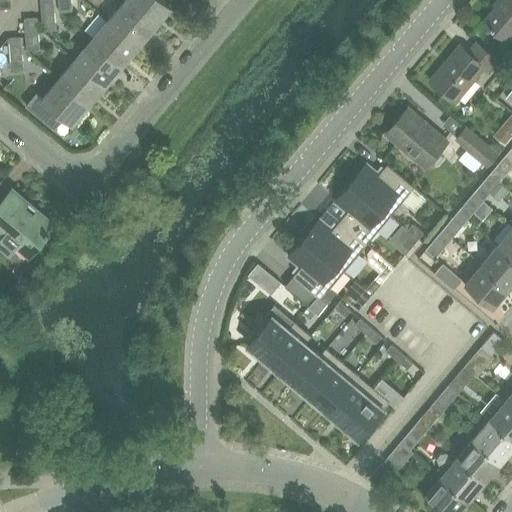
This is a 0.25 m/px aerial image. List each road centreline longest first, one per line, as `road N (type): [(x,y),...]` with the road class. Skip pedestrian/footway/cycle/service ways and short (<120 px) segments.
road 1 (tertiary): [(198,468),(199,346),(220,272),(441,0)]
road 2 (residential): [(84,188),(243,0)]
road 3 (unclassified): [(198,468),(287,475),(376,511)]
road 4 (tertiary): [(44,511),(104,487),(198,468)]
